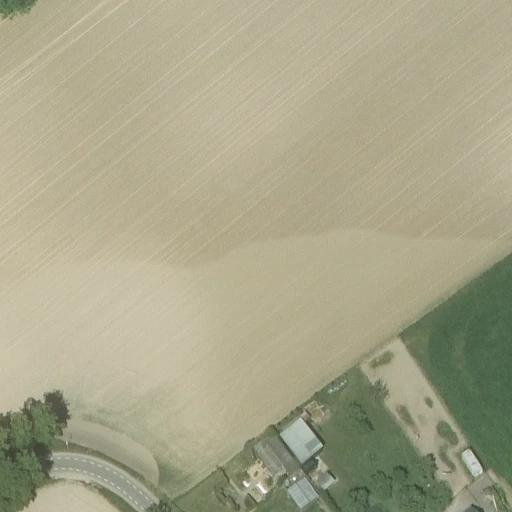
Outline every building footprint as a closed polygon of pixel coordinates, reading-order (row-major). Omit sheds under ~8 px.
[(296,431),(279,443),(298,468),(315,456),(296,431)] [(272,437),(263,444),(289,479),(299,472),(272,437)] [(475,453),(465,459),(476,479),(486,473),(475,453)] [(325,479),(316,486),(324,494),(332,487),(325,479)] [(292,486),(284,492),(298,511),(301,511),(307,508),(292,486)]
